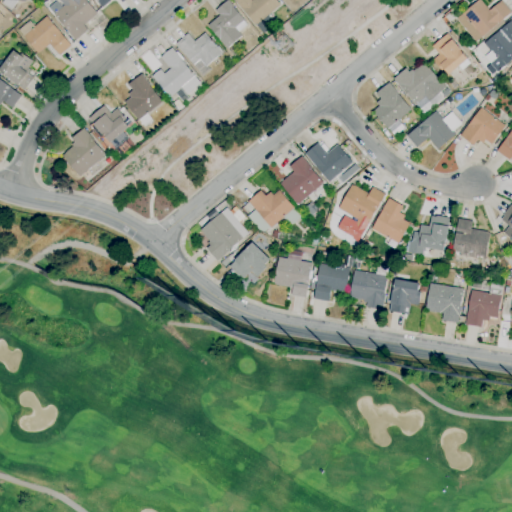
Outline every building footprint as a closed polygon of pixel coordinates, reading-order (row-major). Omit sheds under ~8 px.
[(13,11),(3,3),(5,0),(26,0),(26,2),(19,1),(13,11)] [(76,41),(66,29),(49,7),(56,0),(58,0),(64,6),(71,0),(86,0),(98,14),(96,15),(97,16),(84,26),(89,31),(76,41)] [(103,8),(97,1),(98,1),(97,0),(126,0),(123,3),(120,0),(110,0),(111,1),(103,8)] [(227,49),(219,39),(208,26),(220,16),(216,11),(228,0),(245,20),(244,21),(248,25),(239,32),(242,36),(227,49)] [(264,34),(243,10),(234,0),(276,0),(281,5),(268,16),(276,24),(264,34)] [(485,40),(483,37),(482,38),(463,14),(478,0),(480,0),(490,11),(502,1),(511,13),(503,21),(505,23),(485,40)] [(60,56),(50,44),(39,54),(19,30),(30,21),(35,27),(47,16),(72,46),(60,56)] [(496,70),(490,62),(496,57),(484,44),(511,21),(511,60),(504,67),(502,65),(496,70)] [(200,72),(195,65),(194,65),(185,55),(185,56),(175,44),(188,33),(195,41),(205,33),(222,53),(200,72)] [(449,75),(444,69),(442,71),(433,60),(439,55),(432,47),(448,34),(453,40),(469,59),(467,60),(471,65),(464,71),(463,69),(461,71),(459,69),(458,70),(457,69),(449,75)] [(171,97),(159,83),(158,83),(152,77),(161,69),(165,74),(171,68),(170,68),(161,58),(172,48),(184,62),(183,62),(195,77),(171,97)] [(25,91),(18,86),(19,85),(0,71),(0,69),(15,50),(21,55),(22,53),(34,62),(29,68),(32,71),(30,74),(32,77),(35,73),(37,74),(25,91)] [(417,106),(405,91),(404,91),(394,79),(407,69),(410,72),(412,70),(414,71),(421,65),(421,66),(425,62),(443,84),(417,106)] [(145,127),(140,121),(139,121),(124,103),(131,98),(128,94),(133,90),(129,85),(142,75),(163,102),(148,114),(153,121),(145,127)] [(454,89),(446,80),(450,77),(458,85),(454,89)] [(0,78),(22,96),(13,108),(4,101),(0,106),(0,78)] [(388,130),(374,113),(380,107),(377,103),(381,99),(377,94),(390,83),(412,109),(388,130)] [(495,100),(492,99),(490,95),(491,92),(494,90),(497,91),(499,94),(497,98),(495,100)] [(179,110),(173,103),(178,99),(184,106),(179,110)] [(116,150),(110,143),(111,143),(104,135),(103,135),(94,125),(89,119),(104,106),(111,114),(117,109),(126,119),(124,121),(129,127),(124,132),(129,138),(116,150)] [(474,146),(460,136),(469,125),(482,108),(506,126),(492,145),(486,140),(483,144),(478,140),(474,146)] [(438,150),(429,138),(417,148),(407,136),(437,111),(440,115),(441,115),(442,116),(443,116),(445,118),(444,118),(445,120),(451,115),(460,125),(453,131),(456,135),(438,150)] [(80,177),(63,156),(66,153),(73,147),(71,145),(75,142),(72,139),(84,129),(106,155),(80,177)] [(511,157),(509,161),(497,152),(511,131),(511,157)] [(330,183),(317,166),(316,167),(305,154),(319,143),(327,154),(338,145),(353,163),(330,183)] [(298,205),(281,184),(282,183),(282,182),(294,172),(290,167),(302,157),(324,183),(316,190),(320,195),(310,203),(305,199),(298,205)] [(362,234),(347,226),(346,227),(346,226),(342,232),(333,226),(334,224),(335,224),(339,218),(338,218),(339,216),(340,217),(340,216),(349,221),(352,217),(339,209),(353,185),(369,194),(373,187),(386,195),(368,226),(367,225),(362,234)] [(265,232),(259,229),(253,222),(260,215),(258,212),(258,213),(249,202),(261,191),(266,196),(271,192),(274,196),(279,191),(295,208),(293,209),(300,217),(292,224),(286,216),(272,228),(270,227),(265,232)] [(399,244),(372,229),(383,211),(382,211),(389,199),(404,207),(400,213),(405,216),(403,220),(410,224),(399,244)] [(511,239),(504,233),(510,226),(501,220),(504,216),(503,215),(511,204),(511,239)] [(240,224),(230,212),(236,207),(246,218),(240,224)] [(218,261),(207,249),(211,246),(208,243),(210,242),(203,234),(204,234),(201,231),(222,213),(243,239),(229,251),(230,251),(218,261)] [(445,251),(420,247),(421,239),(419,239),(421,225),(430,227),(432,216),(436,217),(436,216),(450,218),(449,227),(447,241),(446,241),(445,251)] [(486,260),(453,254),(459,219),(473,222),(472,229),(490,233),(486,260)] [(278,239),(272,236),(275,230),(281,233),(278,239)] [(244,279),(240,276),(240,277),(230,267),(233,264),(228,259),(234,253),(238,257),(245,250),(246,251),(253,243),(271,260),(265,266),(267,268),(257,278),(251,272),(244,279)] [(328,260),(319,259),(320,252),(329,254),(328,260)] [(360,269),(354,268),(355,262),(356,255),(362,256),(361,263),(360,269)] [(330,302),(314,299),(320,264),(340,268),(341,265),(344,265),(346,256),(353,257),(352,267),(351,267),(347,292),(337,291),(337,292),(332,291),(330,302)] [(306,298),(292,296),(293,288),(276,285),(277,285),(274,284),(275,283),(272,283),(273,276),(276,276),(279,258),(312,263),(306,298)] [(383,310),(367,307),(368,303),(364,302),(364,301),(355,299),(350,298),(355,271),(376,274),(378,265),(390,267),(384,299),(385,300),(383,310)] [(481,289),(472,287),(473,279),(483,281),(481,289)] [(408,315),(390,312),(391,304),(393,290),(394,290),(396,280),(420,284),(419,292),(421,293),(419,306),(410,305),(410,309),(406,308),(405,313),(408,314),(408,315)] [(458,324),(442,321),(444,314),(437,313),(428,312),(428,311),(426,310),(431,284),(464,289),(458,324)] [(482,327),(466,325),(472,291),(489,293),(491,284),(503,286),(498,318),(490,317),(489,322),(483,321),(482,327)]
